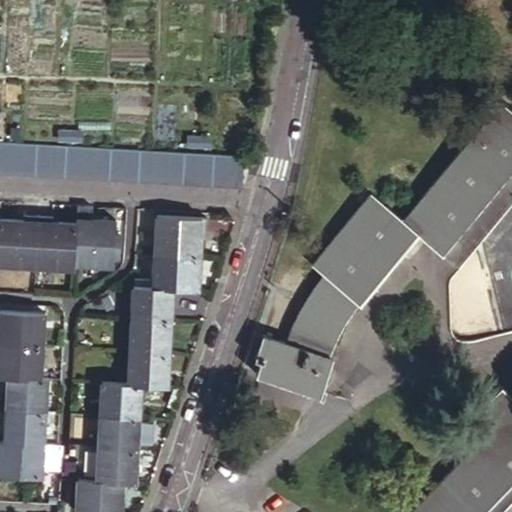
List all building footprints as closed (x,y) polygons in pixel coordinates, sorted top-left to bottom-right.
[(419,130),(339,67),(316,96),(396,159),(419,130)] [(511,165),(511,108),(500,99),(402,217),(369,190),(310,264),(324,275),(318,282),(314,288),(307,298),(303,304),(299,311),(296,316),(293,322),(290,329),(285,341),(259,333),(252,358),(258,360),(255,372),(319,393),(331,356),(327,355),(328,351),(330,344),(334,334),(338,326),(341,321),(343,317),(346,313),(350,308),(355,301),(357,302),(415,233),(439,253),(469,217),(510,168),(511,165)] [(242,157),(0,146),(0,176),(239,186),(242,157)] [(487,231),(511,199),(511,170),(510,168),(469,217),(487,231)] [(201,216),(151,213),(146,285),(127,284),(123,381),(95,379),(90,478),(71,476),(70,509),(86,510),(114,511),(115,479),(129,480),(133,381),(161,383),(167,286),(192,288),(196,232),(200,232),(201,216)] [(0,262),(69,267),(70,261),(107,263),(109,223),(85,222),(85,216),(71,215),(71,226),(46,224),(46,220),(18,218),(18,223),(0,221),(0,262)] [(469,217),(439,253),(457,268),(487,231),(469,217)] [(38,310),(0,307),(0,470),(37,472),(41,376),(35,376),(38,310)] [(511,399),(498,385),(478,406),(494,422),(408,511),(406,511),(475,511),(485,502),(511,473),(511,399)] [(511,473),(485,502),(475,511),(506,511),(511,506),(511,473)]
